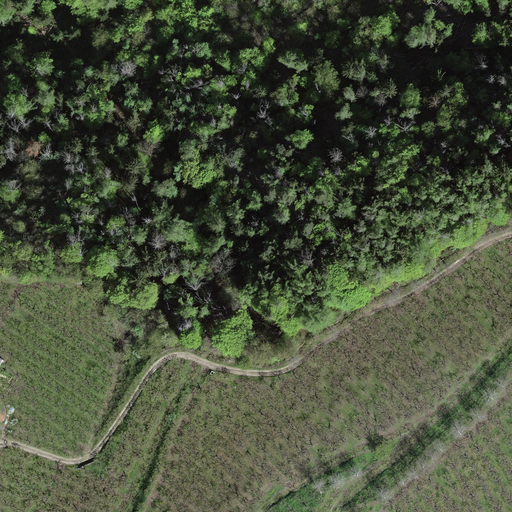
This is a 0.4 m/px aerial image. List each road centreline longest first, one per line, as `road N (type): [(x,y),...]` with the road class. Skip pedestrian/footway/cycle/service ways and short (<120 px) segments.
road 1 (track): [(0,445),(85,458),(171,355),(236,372),(278,372),(511,234)]
road 2 (track): [(511,382),(496,410),(385,511)]
